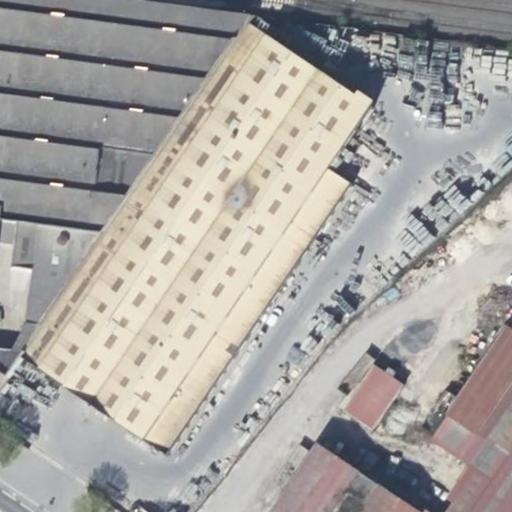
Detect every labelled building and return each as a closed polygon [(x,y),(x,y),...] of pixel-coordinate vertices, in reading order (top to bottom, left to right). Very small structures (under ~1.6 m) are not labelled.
[(0,219),(12,221),(6,265),(31,268),(23,325),(12,345),(1,364),(0,365),(0,375),(5,378),(19,358),(235,43),(0,10),(0,219)] [(245,29),(235,43),(19,358),(30,366),(145,444),(166,459),(350,188),(329,173),(372,110),(362,103),(360,107),(318,78),(331,58),(297,36),(283,55),(245,29)] [(447,418),(451,420),(478,439),(511,389),(511,331),(510,330),(447,418)] [(12,345),(0,343),(0,365),(1,364),(12,345)] [(0,411),(30,366),(19,358),(5,378),(0,385),(0,411)] [(370,434),(401,389),(375,370),(343,415),(370,434)] [(511,511),(511,389),(478,439),(451,420),(431,449),(468,475),(447,506),(453,510),(451,511),(511,511)] [(414,511),(320,445),(272,511),(414,511)]
